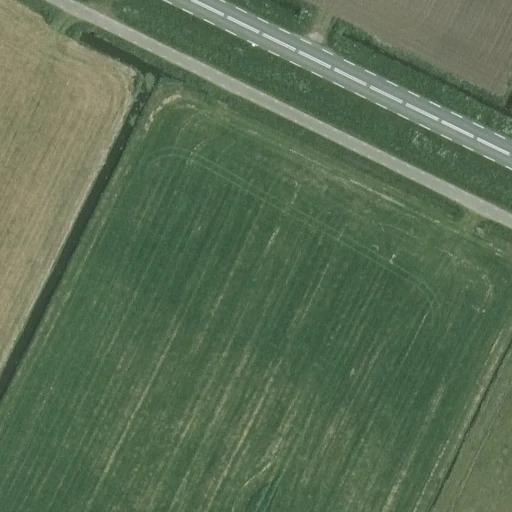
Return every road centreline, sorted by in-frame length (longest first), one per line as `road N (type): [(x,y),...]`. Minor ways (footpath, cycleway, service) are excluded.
road 1 (unclassified): [(511,223),(53,0)]
road 2 (secondary): [(511,156),(184,0)]
